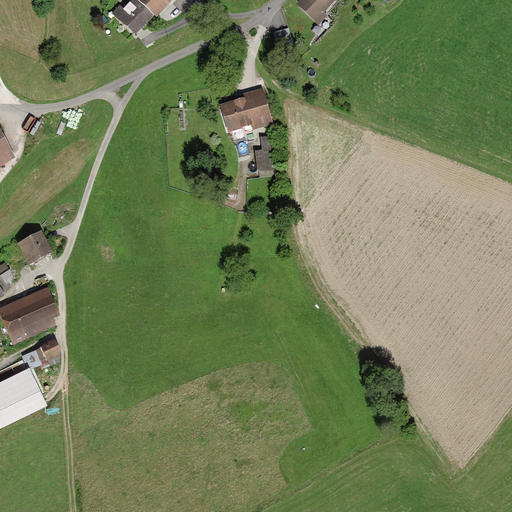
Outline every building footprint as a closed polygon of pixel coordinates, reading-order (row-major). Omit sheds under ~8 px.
[(135,0),(123,15),(115,8),(108,17),(131,37),(151,13),(155,17),(168,0),(135,0)] [(303,0),(299,5),(316,20),(333,0),(303,0)] [(287,30),(271,37),(278,53),(294,46),(287,30)] [(243,99),(218,107),(225,131),(248,124),(250,131),(272,125),(261,87),(241,93),(243,99)] [(0,161),(10,157),(0,136),(0,161)] [(270,139),(260,140),(262,151),(253,152),(256,171),(273,168),(270,139)] [(40,232),(17,244),(28,264),(51,252),(40,232)] [(14,280),(3,266),(0,267),(0,298),(6,295),(14,280)] [(57,314),(46,288),(0,306),(0,319),(10,344),(56,326),(52,316),(57,314)] [(60,353),(54,340),(38,348),(44,361),(60,353)] [(0,429),(46,407),(28,370),(0,383),(0,429)]
